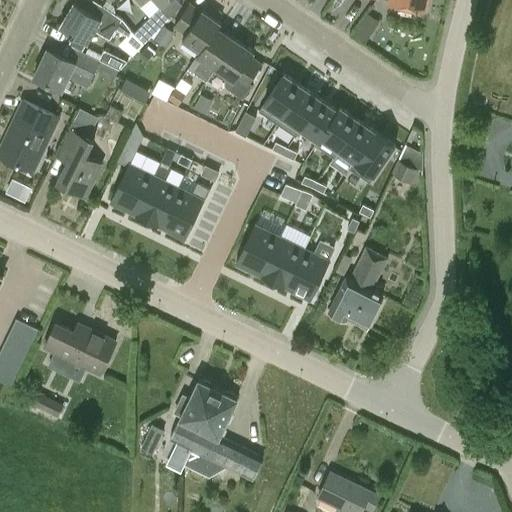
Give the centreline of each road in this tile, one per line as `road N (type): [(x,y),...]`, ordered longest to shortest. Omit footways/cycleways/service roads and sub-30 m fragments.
road 1 (tertiary): [(394,409),(0,219)]
road 2 (residential): [(394,409),(446,290),(439,116)]
road 3 (residential): [(439,116),(262,0)]
road 4 (tertiary): [(511,468),(394,409)]
